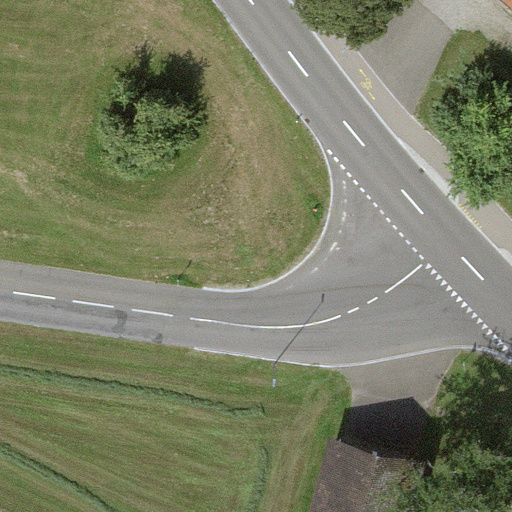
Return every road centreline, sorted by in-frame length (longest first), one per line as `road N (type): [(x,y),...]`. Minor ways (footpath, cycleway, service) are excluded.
road 1 (tertiary): [(451,247),(391,294),(344,316),(288,327),(196,323),(0,295)]
road 2 (tertiary): [(257,0),(451,247)]
